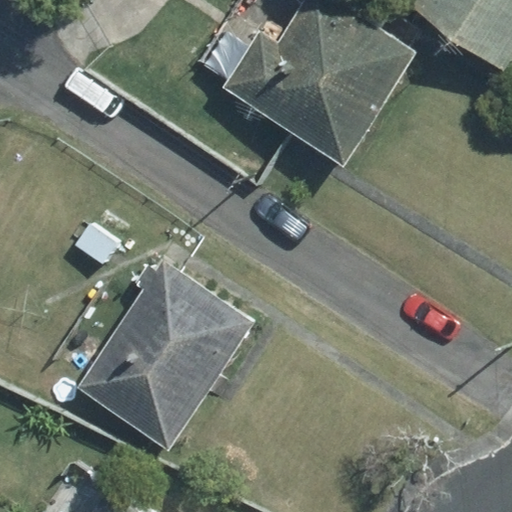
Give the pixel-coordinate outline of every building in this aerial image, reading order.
[(83,67),(163,0),(51,0),(37,12),(83,67)] [(350,3),(344,0),(314,0),(289,42),(268,30),(232,87),(357,164),(425,49),(350,3)] [(511,0),(427,0),(426,2),(511,61),(511,0)] [(123,239),(97,222),(84,243),(110,260),(123,239)] [(153,289),(90,385),(181,446),(263,320),(173,261),(167,272),(156,265),(144,282),(153,289)] [(158,511),(119,486),(101,511),(158,511)]
